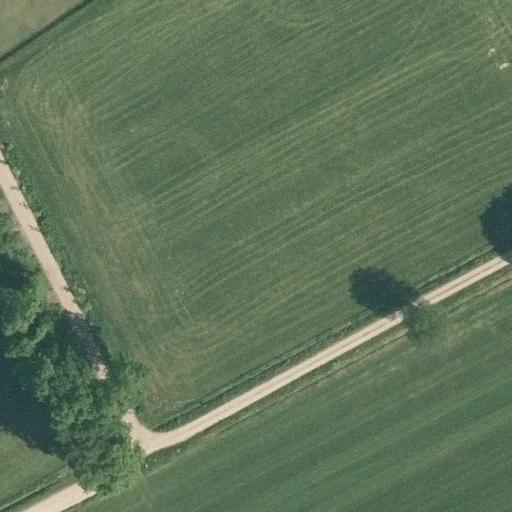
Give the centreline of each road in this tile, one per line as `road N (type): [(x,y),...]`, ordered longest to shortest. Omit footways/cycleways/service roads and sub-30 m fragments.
road 1 (track): [(39,511),(103,478),(139,443),(0,168)]
road 2 (track): [(139,443),(171,435),(511,255)]
